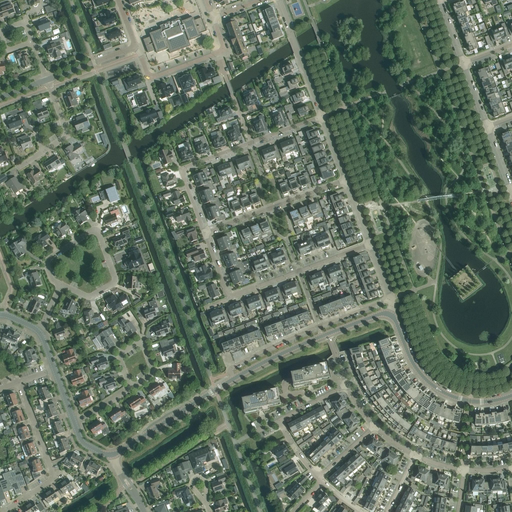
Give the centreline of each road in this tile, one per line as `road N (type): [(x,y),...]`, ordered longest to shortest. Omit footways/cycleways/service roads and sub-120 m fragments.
road 1 (residential): [(233,379),(231,366),(390,299)]
road 2 (tertiary): [(389,315),(433,386),(469,401),(511,395)]
road 3 (residential): [(204,233),(346,180)]
road 4 (residential): [(228,295),(370,244)]
road 5 (residential): [(132,47),(149,78),(222,50),(212,18)]
road 6 (tertiary): [(111,455),(233,379)]
road 7 (residential): [(250,143),(180,172),(204,233)]
road 8 (residential): [(91,231),(113,283),(88,297),(52,281)]
road 9 (residential): [(322,116),(278,0)]
